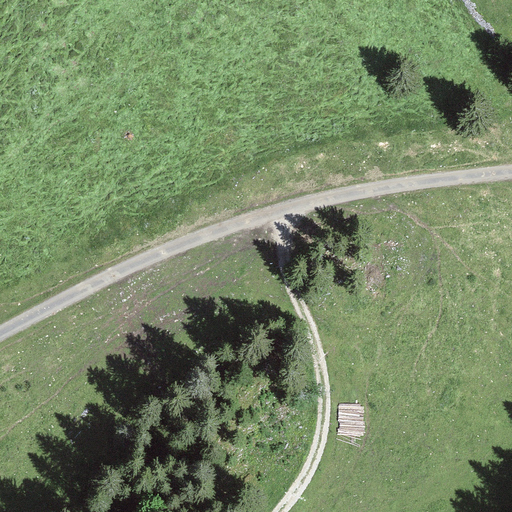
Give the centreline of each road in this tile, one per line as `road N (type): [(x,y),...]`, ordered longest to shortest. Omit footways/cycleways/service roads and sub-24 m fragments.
road 1 (track): [(0,333),(236,224),(337,196),(511,171)]
road 2 (track): [(283,511),(314,467),(326,426),(317,352),(277,255),(283,210)]
